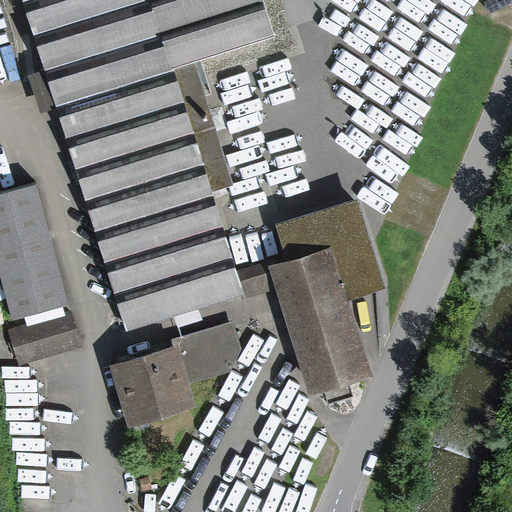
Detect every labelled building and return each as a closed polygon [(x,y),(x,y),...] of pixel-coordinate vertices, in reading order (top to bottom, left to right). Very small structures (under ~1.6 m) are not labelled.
[(16,0),(126,327),(243,289),(217,210),(239,203),(192,61),(269,36),(256,0),(16,0)] [(33,188),(0,196),(0,293),(7,320),(63,306),(33,188)] [(286,262),(268,268),(307,395),(367,377),(343,297),(378,287),(353,203),(275,227),(286,262)] [(71,315),(8,336),(19,368),(82,347),(71,315)] [(235,323),(112,362),(133,426),(191,408),(184,384),(232,369),(242,346),(235,323)]
